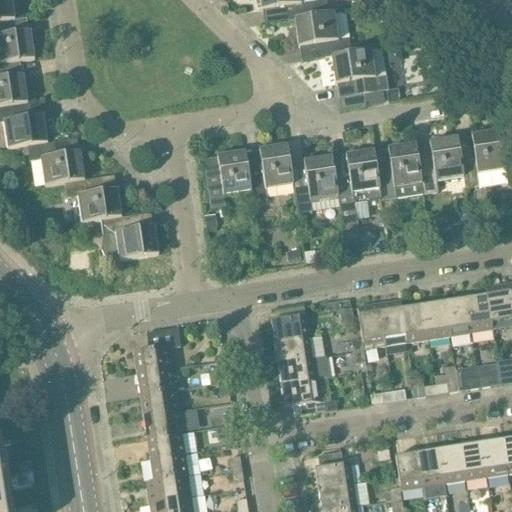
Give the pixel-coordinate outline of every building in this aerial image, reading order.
[(0,0),(0,24),(4,24),(15,22),(11,0),(0,0)] [(259,0),(262,12),(287,8),(289,22),(295,21),(316,18),(328,16),(326,1),(313,3),(302,5),(301,0),(259,0)] [(316,18),(295,21),(299,49),(324,45),(326,59),(331,59),(332,59),(353,55),(351,41),(339,42),(335,15),(328,16),(316,18)] [(0,67),(35,62),(31,34),(6,37),(4,24),(0,24),(0,67)] [(332,59),(331,59),(335,87),(340,86),(342,100),(389,92),(387,77),(385,78),(381,51),(372,52),(353,55),(332,59)] [(0,110),(17,108),(28,106),(24,78),(0,81),(0,110)] [(445,95),(455,94),(453,80),(443,81),(445,95)] [(387,105),(400,103),(398,91),(385,93),(387,105)] [(48,146),(44,118),(19,122),(17,108),(0,110),(0,125),(3,125),(7,153),(27,150),(48,146)] [(508,186),(500,133),(472,138),(476,162),(462,164),(461,164),(464,180),(465,191),(480,188),(480,191),(508,186)] [(434,169),(420,171),(422,186),(424,197),(438,195),(436,184),(464,180),(461,164),(462,164),(458,140),(430,144),(434,169)] [(48,146),(27,150),(29,164),(40,162),(44,190),(65,186),(87,183),(82,155),(58,159),(56,145),(48,146)] [(392,175),(378,177),(382,203),(424,197),(422,186),(420,171),(416,146),(388,150),(392,175)] [(247,171),(251,194),(253,205),(268,203),(266,192),(293,188),(287,148),(260,152),(262,169),(248,171),(247,171)] [(348,172),(335,174),(338,199),(340,209),(342,225),(346,251),(361,248),(357,222),(355,207),(382,203),(378,177),(374,152),(346,157),(348,172)] [(224,198),(251,194),(247,171),(248,171),(246,154),(217,158),(220,175),(206,177),(211,211),(226,209),(224,198)] [(308,188),(294,190),(297,217),(313,214),(313,213),(340,209),(338,199),(335,174),(332,159),(305,163),(308,188)] [(87,183),(65,186),(67,201),(77,199),(81,226),(102,223),(123,219),(119,192),(94,196),(92,182),(87,183)] [(206,232),(217,230),(215,218),(204,219),(206,232)] [(128,219),(123,219),(102,223),(104,238),(101,253),(107,266),(159,257),(155,229),(131,233),(128,219)] [(426,225),(417,226),(419,239),(428,237),(426,225)] [(287,267),(301,265),(300,253),(286,255),(287,267)] [(306,267),(316,265),(314,254),(304,255),(306,267)] [(485,290),(486,297),(487,297),(492,332),(494,344),(511,341),(511,319),(507,287),(485,290)] [(465,300),(471,335),(492,332),(487,297),(486,297),(465,300)] [(465,300),(444,304),(449,339),(471,335),(465,300)] [(401,303),(379,306),(385,349),(407,345),(401,310),(402,310),(401,303)] [(444,304),(423,307),(428,342),(449,339),(444,304)] [(362,342),(364,352),(385,349),(379,306),(357,310),(362,342)] [(407,345),(428,342),(423,307),(402,310),(401,310),(407,345)] [(351,311),(339,313),(341,323),(353,321),(351,311)] [(274,345),(309,340),(306,318),(271,323),(274,345)] [(137,377),(172,371),(169,350),(177,348),(175,335),(143,339),(145,353),(133,355),(137,377)] [(274,345),(277,367),(313,361),(309,340),(274,345)] [(353,355),(364,353),(364,352),(362,342),(352,343),(353,355)] [(365,365),(364,353),(353,355),(355,366),(365,365)] [(281,388),(316,382),(329,380),(326,359),(313,361),(277,367),(281,388)] [(511,362),(497,365),(497,366),(501,387),(511,385),(511,362)] [(476,370),(478,381),(479,391),(491,389),(501,387),(497,366),(476,370)] [(455,373),(458,394),(479,391),(478,381),(476,370),(455,373)] [(172,371),(137,377),(140,398),(175,393),(172,371)] [(210,388),(219,386),(229,385),(227,373),(200,377),(201,388),(210,387),(210,388)] [(319,404),(316,382),(281,388),(284,410),(292,409),(294,419),(326,414),(324,404),(319,404)] [(230,396),(229,385),(219,386),(220,398),(230,396)] [(437,397),(448,396),(447,386),(435,387),(437,397)] [(426,399),(437,397),(435,387),(424,389),(426,399)] [(394,404),(406,402),(404,392),(393,394),(394,404)] [(140,398),(143,419),(179,414),(175,393),(140,398)] [(383,406),(394,404),(393,394),(381,396),(383,406)] [(326,414),(337,413),(335,403),(324,404),(326,414)] [(143,419),(146,441),(182,436),(179,414),(143,419)] [(225,429),(235,427),(233,416),(211,419),(213,431),(216,430),(225,429)] [(216,430),(218,442),(237,439),(235,427),(225,429),(216,430)] [(185,457),(182,436),(146,441),(150,462),(185,457)] [(508,477),(511,475),(511,439),(502,441),(508,477)] [(481,445),(487,480),(508,477),(502,441),(481,445)] [(0,511),(10,511),(0,445),(0,444),(0,511)] [(481,445),(460,448),(465,483),(487,480),(481,445)] [(460,448),(438,451),(444,487),(465,483),(460,448)] [(438,451),(417,455),(423,490),(424,502),(446,499),(444,487),(438,451)] [(388,452),(376,454),(378,464),(390,462),(388,452)] [(401,493),(423,490),(417,455),(395,458),(400,490),(401,493)] [(150,462),(153,483),(188,478),(185,457),(150,462)] [(230,460),(232,472),(242,470),(240,459),(230,460)] [(315,470),(318,492),(353,487),(350,465),(343,466),(319,470),(315,470)] [(232,472),(233,483),(243,482),(242,470),(232,472)] [(192,500),(188,478),(153,483),(146,484),(149,506),(192,500)] [(321,511),(333,511),(356,508),(353,487),(318,492),(321,511)] [(385,504),(392,503),(402,502),(401,493),(400,490),(390,492),(390,493),(383,494),(385,504)] [(149,506),(150,511),(193,511),(192,500),(149,506)] [(236,503),(237,511),(247,511),(246,501),(236,503)] [(403,511),(402,502),(392,503),(393,511),(403,511)]
